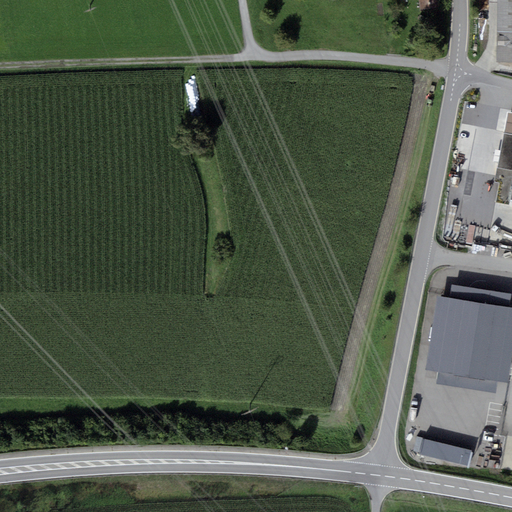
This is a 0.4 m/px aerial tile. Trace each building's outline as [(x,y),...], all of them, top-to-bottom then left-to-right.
[(419,0),(420,10),(439,8),(438,0),(419,0)] [(511,0),(496,0),(496,63),(511,62),(511,0)] [(511,112),(507,112),(503,132),(511,134),(511,112)] [(511,134),(503,132),(493,182),(499,183),(495,202),(511,205),(511,134)] [(511,240),(483,236),(480,249),(511,254),(511,240)] [(449,298),(436,296),(425,370),(438,372),(436,384),(496,393),(498,382),(508,384),(511,357),(511,307),(509,307),(511,295),(451,286),(449,298)] [(473,451),(424,440),(420,455),(469,466),(473,451)]
